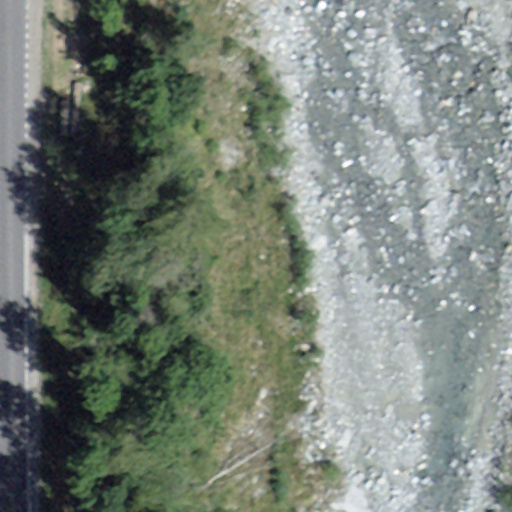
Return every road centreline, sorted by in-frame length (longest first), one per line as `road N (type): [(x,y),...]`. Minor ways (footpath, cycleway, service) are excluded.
road 1 (tertiary): [(1,0),(0,285)]
road 2 (tertiary): [(0,294),(2,511)]
